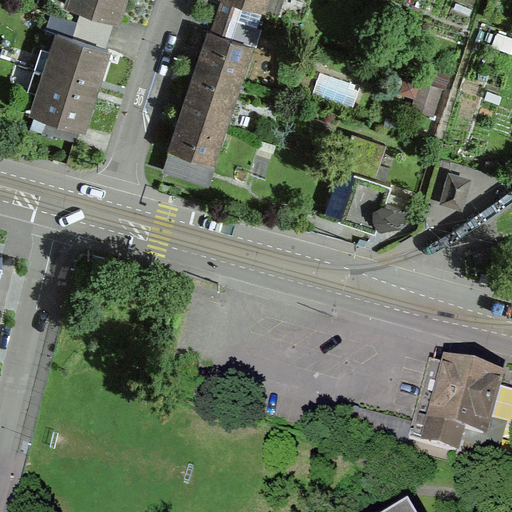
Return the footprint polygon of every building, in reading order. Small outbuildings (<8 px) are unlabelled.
[(131,0),(67,0),(125,19),(131,0)] [(226,34),(254,43),(265,10),(241,0),(220,0),(216,11),(231,17),(226,34)] [(241,0),(265,10),(281,15),(285,0),(241,0)] [(116,46),(58,28),(28,125),(74,140),(79,124),(91,127),(116,46)] [(208,28),(168,147),(170,147),(215,163),(254,43),(226,34),(208,28)] [(386,145),(352,134),(342,165),(386,181),(391,166),(381,164),(386,145)] [(209,185),(215,163),(170,147),(163,169),(209,185)] [(471,179),(449,172),(440,204),(463,210),(471,179)] [(391,186),(355,175),(340,223),(376,234),(391,186)] [(510,377),(447,360),(445,365),(433,362),(411,438),(425,441),(425,447),(464,457),(470,435),(492,441),(510,377)]
